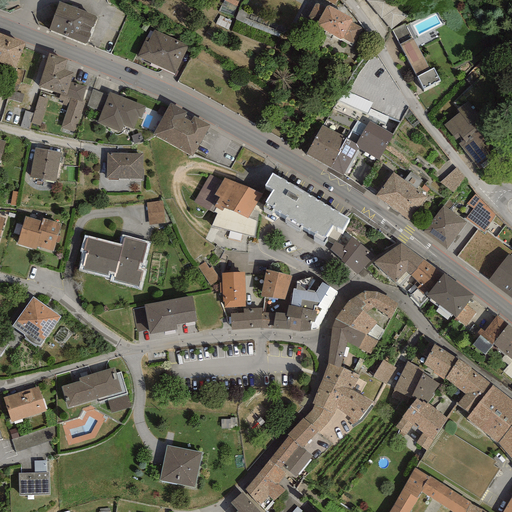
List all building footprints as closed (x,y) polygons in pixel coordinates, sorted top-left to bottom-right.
[(220,11),(233,17),(236,6),(224,0),(220,11)] [(381,18),(391,30),(408,16),(394,0),(367,0),(366,1),(381,19),(381,18)] [(97,16),(59,2),(48,30),(86,45),(97,16)] [(317,23),(325,8),(317,3),(315,4),(308,17),(308,19),(317,23)] [(317,23),(318,27),(324,29),(323,31),(340,40),(342,39),(352,44),(353,43),(361,29),(360,27),(351,22),(352,21),(351,18),(329,6),(326,7),(325,8),(317,23)] [(243,22),(247,11),(239,8),(235,18),(243,22)] [(228,30),(231,21),(219,16),(215,24),(228,30)] [(175,74),(188,45),(154,29),(148,42),(144,41),(137,57),(175,74)] [(25,43),(0,33),(0,62),(15,68),(25,43)] [(400,45),(423,89),(440,81),(433,68),(429,70),(412,38),(400,45)] [(67,60),(49,53),(38,87),(60,94),(66,96),(70,82),(73,73),(64,70),(67,60)] [(23,71),(16,69),(12,82),(19,84),(23,71)] [(21,103),(23,94),(17,92),(19,84),(12,82),(8,99),(21,103)] [(60,94),(58,99),(68,103),(70,98),(81,102),(82,100),(85,87),(70,82),(66,96),(60,94)] [(101,112),(108,96),(92,89),(87,106),(101,112)] [(145,107),(109,92),(108,96),(101,112),(97,123),(120,132),(123,125),(133,129),(138,117),(141,118),(145,107)] [(48,99),(39,96),(33,114),(30,123),(40,126),(48,99)] [(75,133),(85,101),(82,100),(81,102),(70,98),(68,103),(60,128),(75,133)] [(367,117),(372,105),(354,98),(350,110),(367,117)] [(459,112),(443,125),(480,171),(495,159),(482,143),(485,140),(475,129),(484,121),(468,101),(457,109),(459,112)] [(192,158),(210,125),(193,116),(190,121),(184,117),(187,112),(170,102),(151,135),(192,158)] [(30,123),(33,114),(25,111),(20,127),(28,130),(30,123)] [(379,160),(394,134),(369,121),(355,144),(346,138),(330,168),(343,175),(358,149),(379,160)] [(330,168),(346,138),(322,125),(306,154),(330,168)] [(61,152),(35,148),(29,177),(56,182),(61,152)] [(142,180),(142,153),(106,152),(105,179),(142,180)] [(464,177),(456,168),(439,182),(452,194),(464,177)] [(393,172),(375,196),(408,221),(427,197),(416,189),(422,180),(410,172),(404,180),(393,172)] [(349,219),(272,173),(264,186),(273,190),(265,202),(266,203),(263,207),(271,212),(273,209),(286,217),(285,220),(299,229),(301,225),(315,234),(313,236),(324,243),(327,238),(325,237),(332,226),(342,231),(349,219)] [(214,195),(221,181),(209,175),(193,202),(213,212),(213,211),(216,207),(214,206),(219,197),(214,195)] [(262,194),(224,178),(221,181),(214,195),(219,197),(214,206),(216,207),(222,211),(224,208),(247,219),(253,210),(262,194)] [(17,206),(19,192),(12,192),(10,205),(17,206)] [(473,209),(465,219),(483,232),(495,215),(475,194),(466,204),(473,209)] [(162,201),(146,203),(149,225),(165,223),(162,201)] [(423,232),(435,240),(455,213),(443,204),(423,232)] [(259,213),(253,210),(247,219),(224,208),(222,211),(216,207),(213,211),(217,213),(211,226),(254,237),(259,213)] [(447,249),(467,222),(455,213),(435,240),(447,249)] [(38,231),(41,221),(25,216),(17,244),(35,250),(36,246),(41,232),(38,231)] [(61,224),(42,218),(41,221),(38,231),(41,232),(36,246),(53,251),(61,224)] [(150,242),(122,235),(119,244),(84,235),(80,251),(81,252),(79,259),(81,259),(79,269),(109,277),(110,275),(111,275),(109,281),(140,289),(145,270),(140,269),(141,265),(144,265),(150,242)] [(375,256),(351,237),(345,247),(344,250),(347,251),(341,260),(357,275),(375,256)] [(344,250),(345,247),(334,242),(330,249),(341,260),(347,251),(344,250)] [(423,260),(400,243),(373,262),(395,283),(406,272),(410,275),(417,268),(416,267),(423,260)] [(511,257),(508,255),(489,280),(511,298),(511,257)] [(443,274),(423,260),(416,267),(417,268),(410,275),(420,285),(416,288),(417,289),(410,294),(420,305),(427,297),(425,296),(443,274)] [(209,273),(204,265),(198,269),(211,289),(221,283),(213,270),(209,273)] [(292,276),(265,269),(260,296),(284,300),(292,276)] [(244,272),(221,273),(222,302),(224,302),(224,308),(245,307),(244,272)] [(473,296),(443,273),(443,274),(425,296),(427,297),(455,318),(466,305),(473,296)] [(336,291),(322,282),(315,293),(314,292),(315,291),(307,289),(312,277),(296,281),(295,289),(293,289),(290,306),(313,310),(314,306),(317,306),(325,312),(336,291)] [(348,301),(335,319),(365,335),(377,322),(366,313),(374,307),(387,316),(386,317),(391,319),(398,304),(385,296),(377,291),(364,291),(348,301)] [(191,296),(144,305),(144,307),(148,330),(149,335),(177,330),(176,325),(196,321),(191,296)] [(61,317),(32,297),(11,326),(40,347),(61,317)] [(317,327),(325,312),(317,306),(314,306),(313,310),(290,306),(288,305),(287,314),(286,317),(288,317),(285,329),(300,332),(310,330),(310,328),(317,327)] [(476,312),(466,305),(455,318),(465,326),(476,312)] [(148,330),(144,307),(132,309),(136,333),(148,330)] [(262,308),(243,309),(243,313),(230,314),(231,330),(261,327),(261,312),(262,308)] [(261,327),(285,329),(288,317),(286,317),(287,314),(275,312),(275,313),(261,312),(261,327)] [(508,325),(496,315),(483,331),(480,329),(477,332),(480,335),(472,345),(485,355),(493,344),(508,325)] [(331,328),(328,363),(340,368),(347,342),(358,348),(371,354),(378,341),(365,335),(335,319),(331,328)] [(511,328),(508,325),(493,344),(505,354),(511,359),(511,328)] [(0,355),(8,344),(0,337),(0,355)] [(458,359),(434,344),(423,364),(433,371),(432,373),(443,380),(444,378),(458,359)] [(511,379),(511,359),(505,354),(501,359),(508,365),(503,371),(511,379)] [(458,359),(444,378),(457,388),(471,369),(458,359)] [(424,371),(407,361),(393,389),(410,398),(411,397),(415,400),(416,398),(422,403),(423,401),(426,404),(427,403),(433,395),(431,394),(439,384),(422,373),(424,371)] [(396,370),(382,362),(372,378),(386,387),(396,370)] [(359,375),(340,368),(328,363),(312,404),(315,404),(304,419),(320,431),(333,415),(336,408),(351,419),(348,421),(352,426),(372,403),(350,389),(359,375)] [(79,381),(61,387),(68,408),(97,399),(98,402),(127,394),(121,372),(116,374),(114,368),(78,378),(79,381)] [(471,369),(457,388),(465,394),(457,404),(470,414),(492,385),(471,369)] [(511,424),(511,400),(492,385),(470,414),(466,419),(497,443),(511,424)] [(38,386),(3,398),(11,423),(46,411),(38,386)] [(111,413),(131,407),(127,395),(107,401),(111,413)] [(426,451),(447,419),(427,403),(426,404),(423,401),(422,403),(416,398),(415,400),(402,416),(403,417),(395,427),(406,435),(412,426),(422,433),(416,443),(426,451)] [(287,434),(289,436),(302,448),(320,431),(304,419),(302,417),(287,434)] [(57,439),(56,424),(19,437),(12,440),(11,440),(16,453),(57,439)] [(511,424),(497,443),(511,459),(511,424)] [(12,440),(19,437),(15,428),(9,430),(12,440)] [(313,456),(302,448),(289,436),(269,459),(286,474),(288,471),(295,478),(313,456)] [(202,452),(166,445),(159,481),(194,488),(202,452)] [(277,484),(286,474),(269,459),(245,489),(266,511),(285,491),(277,484)] [(34,473),(46,472),(46,461),(34,461),(34,473)] [(388,511),(408,511),(421,493),(451,511),(465,511),(470,504),(471,502),(429,476),(429,477),(415,468),(388,511)] [(34,473),(18,473),(19,496),(50,495),(49,472),(46,472),(34,473)] [(260,511),(242,492),(230,503),(238,510),(235,511),(260,511)] [(511,511),(511,496),(502,511),(511,511)]
